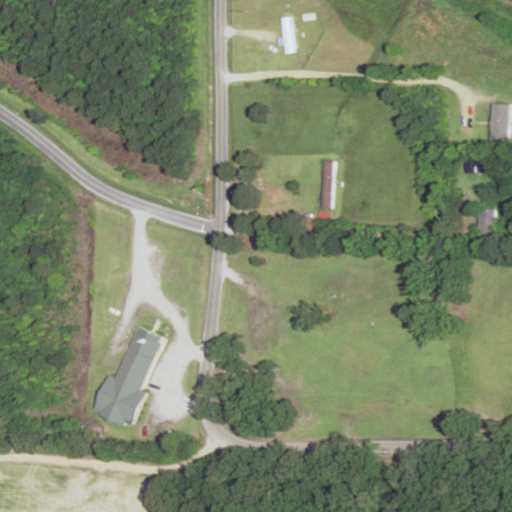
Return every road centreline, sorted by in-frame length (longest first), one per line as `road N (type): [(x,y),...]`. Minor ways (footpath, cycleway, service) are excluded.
road 1 (residential): [(247,442),(247,0)]
road 2 (residential): [(247,215),(0,84)]
road 3 (residential): [(511,435),(247,442)]
